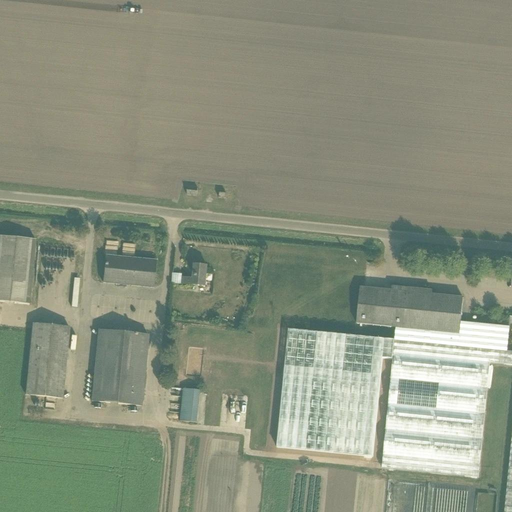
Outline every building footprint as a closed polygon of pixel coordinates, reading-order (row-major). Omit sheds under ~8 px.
[(198,188),(187,187),(186,195),(197,196),(198,188)] [(0,302),(29,306),(35,241),(0,237),(0,302)] [(125,288),(126,286),(153,288),(156,262),(106,257),(103,283),(122,285),(122,288),(125,288)] [(207,267),(194,265),(193,279),(182,278),(182,285),(205,287),(207,267)] [(373,458),(383,359),(392,360),(382,469),(478,479),(489,364),(505,366),(507,352),(509,328),(461,322),(463,298),(432,295),(432,291),(392,287),(391,291),(360,288),(356,324),(396,328),(394,341),(387,340),(354,338),(289,330),(277,449),(373,458)] [(32,330),(25,396),(62,399),(69,328),(33,325),(32,330)] [(141,407),(148,336),(98,331),(91,402),(141,407)] [(511,511),(511,352),(507,352),(505,366),(511,366),(511,430),(503,511),(511,511)] [(197,423),(200,391),(172,388),(169,420),(197,423)]
